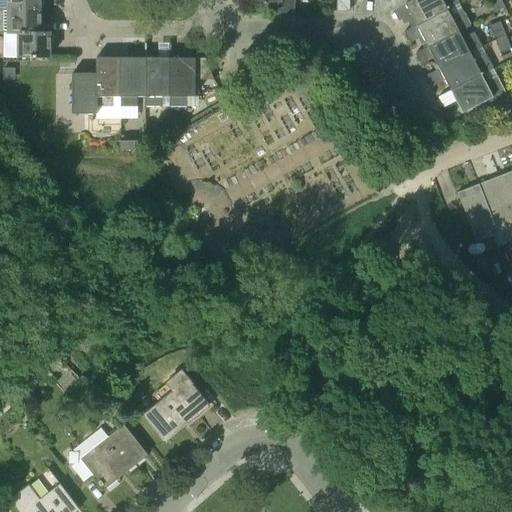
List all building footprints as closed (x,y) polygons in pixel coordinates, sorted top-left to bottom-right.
[(6,0),(7,9),(40,9),(40,0),(6,0)] [(294,14),(294,0),(246,0),(247,1),(264,2),(264,4),(265,4),(266,2),(277,3),(277,13),(294,14)] [(398,9),(397,0),(385,0),(386,12),(387,12),(387,11),(393,11),(398,9)] [(416,25),(450,8),(450,9),(459,4),(456,0),(397,0),(398,9),(405,5),(416,25)] [(504,8),(500,0),(487,0),(494,13),(504,8)] [(416,25),(428,47),(461,30),(462,31),(470,26),(462,11),(454,15),(450,9),(450,8),(416,25)] [(40,33),(40,32),(40,9),(7,9),(7,34),(16,35),(16,33),(40,33)] [(494,40),(505,36),(500,22),(489,27),(494,40)] [(461,30),(428,47),(439,69),(472,51),(473,53),(482,48),(474,33),(465,37),(462,31),(461,30)] [(50,58),(50,32),(40,32),(40,33),(16,33),(16,35),(16,58),(50,58)] [(505,36),(494,40),(500,54),(511,49),(505,36)] [(485,54),(476,59),(473,53),(472,51),(439,69),(450,91),(484,73),(485,74),(493,70),(485,54)] [(96,120),(121,119),(121,108),(121,58),(96,58),(96,74),(72,74),(72,114),(96,113),(96,120)] [(137,108),(137,97),(145,97),(145,58),(121,58),(121,108),(137,108)] [(145,58),(145,97),(145,107),(170,107),(170,58),(145,58)] [(194,81),(214,81),(206,58),(170,58),(170,107),(186,107),(187,97),(194,97),(194,81)] [(496,76),(488,80),(485,74),(484,73),(450,91),(462,113),(477,106),(481,115),(509,100),(496,76)] [(120,150),(135,150),(135,142),(120,142),(120,150)] [(135,142),(135,150),(136,158),(145,158),(145,142),(135,142)] [(511,170),(497,177),(511,214),(511,170)] [(511,228),(511,214),(497,177),(477,184),(497,234),(501,232),(511,228)] [(493,236),(497,234),(477,184),(457,192),(476,242),(493,236)] [(497,234),(493,236),(497,247),(505,244),(501,232),(497,234)] [(503,280),(501,281),(497,284),(500,291),(507,288),(505,285),(503,280)] [(172,391),(142,416),(164,442),(208,406),(190,384),(191,384),(180,370),(166,383),(172,391)] [(122,426),(80,459),(104,490),(120,478),(119,476),(145,455),(122,426)] [(28,484),(9,499),(18,511),(75,511),(79,510),(59,484),(40,499),(28,484)]
